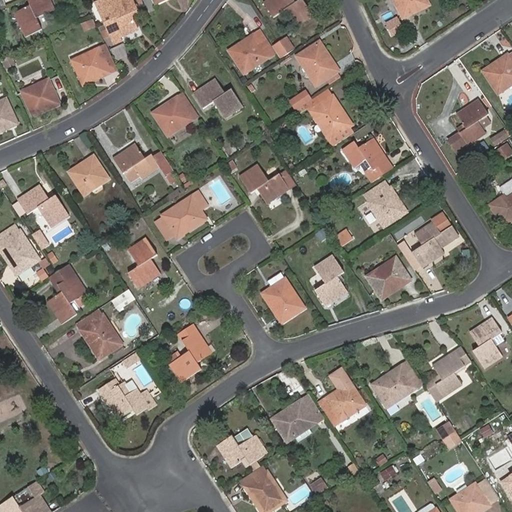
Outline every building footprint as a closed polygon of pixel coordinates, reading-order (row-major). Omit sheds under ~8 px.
[(37,19),(54,11),(49,0),(27,0),(31,6),(16,13),(27,37),(42,30),(37,19)] [(121,38),(136,31),(130,16),(136,12),(130,0),(115,0),(109,3),(107,0),(101,0),(95,3),(98,8),(104,21),(115,46),(122,42),(121,38)] [(294,29),(313,16),(302,0),(301,0),(295,4),(292,0),(269,0),(264,4),(273,19),(284,12),(294,29)] [(393,0),(403,19),(429,6),(426,0),(393,0)] [(97,24),(104,21),(98,8),(91,12),(92,15),(97,24)] [(83,25),(86,31),(96,26),(93,20),(83,25)] [(261,63),(275,54),(260,32),(229,52),(244,75),(251,70),(250,67),(259,61),(261,63)] [(288,53),(294,50),(287,38),(281,42),(288,53)] [(282,58),(288,53),(281,42),(274,46),(282,58)] [(316,87),(339,72),(320,43),(297,58),(302,66),(306,64),(314,78),(311,80),(316,87)] [(84,86),(111,73),(105,60),(112,57),(106,45),(91,52),(92,55),(82,60),(81,57),(72,61),(84,86)] [(511,81),(511,60),(508,54),(483,70),(499,94),(508,89),(506,86),(511,81)] [(111,73),(118,70),(112,57),(105,60),(111,73)] [(7,66),(14,63),(12,58),(4,61),(7,66)] [(302,66),(311,80),(314,78),(306,64),(302,66)] [(34,117),(60,104),(48,80),(41,84),(42,86),(32,91),(31,88),(22,92),(34,117)] [(224,119),(242,107),(232,90),(225,95),(216,80),(194,95),(203,109),(214,103),(224,119)] [(311,109),(311,110),(331,97),(328,91),(313,102),(300,111),(302,115),(311,109)] [(193,121),(198,117),(183,93),(178,97),(193,121)] [(297,113),(300,111),(313,102),(307,94),(291,105),(297,113)] [(350,128),(352,126),(333,96),(331,97),(311,110),(310,111),(315,119),(318,117),(327,132),(325,133),(334,147),(353,134),(350,128)] [(184,123),(185,126),(193,121),(178,97),(153,114),(168,137),(176,132),(174,129),(184,123)] [(0,132),(18,124),(6,99),(0,102),(0,132)] [(486,135),(478,122),(489,115),(479,99),(457,114),(466,129),(450,140),(459,153),(486,135)] [(325,133),(327,132),(318,117),(315,119),(324,134),(325,133)] [(501,146),(510,140),(511,138),(511,133),(510,130),(496,140),(501,146)] [(376,169),(388,161),(374,139),(359,149),(355,142),(343,150),(355,168),(360,164),(367,161),(371,169),(365,173),(372,183),(380,178),(376,169)] [(501,160),(511,152),(511,150),(508,144),(496,152),(501,160)] [(151,155),(145,159),(136,145),(114,159),(123,174),(125,173),(134,167),(139,176),(141,179),(160,167),(165,177),(173,172),(161,152),(153,157),(151,155)] [(109,180),(95,157),(70,173),(85,196),(92,191),(91,189),(100,182),(102,185),(109,180)] [(231,174),(238,169),(233,161),(226,165),(231,174)] [(360,164),(365,173),(371,169),(367,161),(360,164)] [(380,178),(393,169),(388,161),(376,169),(380,178)] [(267,205),(289,189),(279,175),(269,182),(258,165),(240,178),(251,194),(257,190),(267,205)] [(125,173),(130,181),(139,176),(134,167),(125,173)] [(289,189),(295,185),(289,176),(285,171),(279,175),(289,189)] [(384,181),(363,194),(368,203),(389,189),(384,181)] [(50,201),(40,186),(18,201),(28,215),(38,208),(51,228),(69,216),(56,196),(50,201)] [(384,228),(407,213),(391,188),(389,189),(368,203),(373,212),(375,210),(381,220),(380,221),(384,228)] [(171,214),(169,211),(162,216),(176,239),(206,220),(202,211),(208,207),(199,193),(184,202),(186,204),(171,214)] [(497,200),(511,222),(511,193),(507,197),(505,194),(497,200)] [(422,269),(443,254),(437,244),(434,239),(440,235),(441,236),(451,229),(442,215),(431,222),(432,224),(416,234),(423,247),(413,253),(421,266),(422,269)] [(0,233),(0,244),(21,231),(16,223),(0,233)] [(336,237),(341,244),(351,237),(347,230),(336,237)] [(24,240),(26,239),(21,231),(0,244),(0,249),(17,275),(40,260),(35,252),(32,254),(24,240)] [(437,244),(443,240),(441,236),(440,235),(434,239),(437,244)] [(158,255),(146,237),(127,249),(139,267),(129,274),(138,288),(161,274),(151,259),(158,255)] [(406,258),(414,271),(421,266),(413,253),(406,258)] [(324,307),(346,291),(337,278),(344,273),(333,257),(315,269),(325,285),(315,292),(324,307)] [(382,301),(411,281),(395,258),(387,263),(389,266),(376,275),(374,273),(366,278),(382,301)] [(77,314),(71,304),(87,293),(69,264),(55,273),(52,275),(62,292),(49,301),(63,323),(77,314)] [(47,277),(42,269),(36,273),(41,281),(47,277)] [(300,301),(296,303),(287,289),(291,287),(286,279),(263,294),(282,324),(304,309),(300,301)] [(112,300),(119,310),(135,299),(128,289),(112,300)] [(106,323),(107,322),(100,310),(77,325),(99,360),(123,346),(118,337),(115,339),(106,323)] [(480,373),(502,357),(491,340),(502,333),(492,318),(470,333),(480,348),(468,355),(480,373)] [(195,325),(179,335),(183,341),(198,331),(195,325)] [(198,331),(183,341),(186,346),(189,352),(172,363),(171,364),(182,382),(201,370),(198,363),(212,354),(198,331)] [(168,358),(172,363),(189,352),(186,346),(168,358)] [(471,362),(461,347),(454,352),(464,367),(471,362)] [(123,361),(127,369),(141,359),(137,352),(123,361)] [(462,386),(454,374),(464,367),(454,352),(432,366),(439,377),(442,381),(428,391),(436,403),(462,386)] [(418,389),(424,385),(409,361),(402,365),(418,389)] [(407,391),(409,395),(418,389),(402,365),(371,385),(387,409),(395,404),(393,401),(407,391)] [(358,411),(366,406),(341,370),(330,377),(339,390),(325,399),(332,410),(324,415),(333,428),(349,417),(347,414),(356,408),(358,411)] [(134,390),(140,387),(134,376),(128,379),(134,390)] [(426,387),(428,391),(442,381),(439,377),(426,387)] [(100,389),(105,397),(120,388),(126,396),(132,392),(125,381),(120,385),(116,379),(100,389)] [(140,393),(138,389),(132,392),(126,396),(120,388),(105,397),(118,418),(133,408),(137,414),(149,407),(150,409),(156,405),(146,390),(140,393)] [(315,406),(308,396),(302,401),(308,411),(315,406)] [(325,399),(317,404),(324,415),(332,410),(325,399)] [(272,420),(287,443),(295,438),(293,434),(307,426),(309,429),(323,419),(315,406),(308,411),(302,401),(272,420)] [(392,416),(400,411),(395,404),(387,409),(392,416)] [(445,438),(455,432),(451,424),(441,431),(445,438)] [(295,438),(299,443),(312,435),(309,429),(307,426),(293,434),(295,438)] [(250,465),(268,453),(256,436),(253,438),(241,432),(232,438),(231,437),(217,447),(231,468),(246,459),(250,465)] [(445,438),(451,446),(460,439),(455,432),(445,438)] [(282,493),(279,495),(270,482),(273,480),(263,466),(240,481),(261,511),(272,511),(288,502),(282,493)] [(379,473),(384,481),(396,473),(391,466),(379,473)] [(316,494),(327,486),(320,477),(309,485),(316,494)] [(490,506),(499,500),(485,480),(477,485),(490,506)] [(52,511),(41,494),(45,492),(39,481),(0,505),(0,510),(1,511),(52,511)] [(490,506),(477,485),(476,483),(468,489),(469,491),(459,497),(458,495),(450,500),(458,511),(483,511),(491,507),(490,506)] [(438,511),(433,504),(430,503),(417,511),(438,511)]
